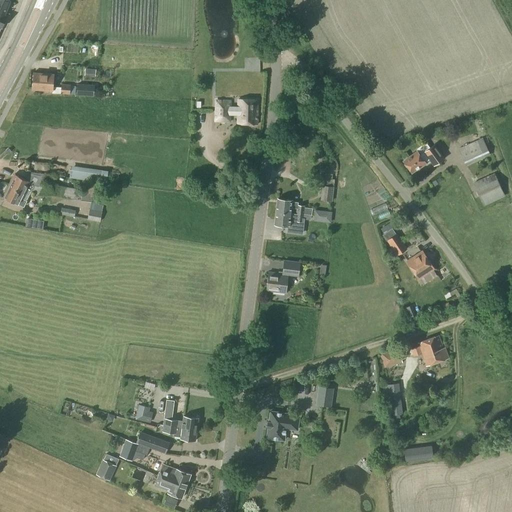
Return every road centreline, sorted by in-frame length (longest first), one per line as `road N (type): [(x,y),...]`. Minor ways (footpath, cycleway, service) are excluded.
road 1 (tertiary): [(218,511),(265,169),(275,75),(271,24)]
road 2 (unclassified): [(511,346),(271,24)]
road 3 (track): [(236,383),(274,379),(511,299)]
